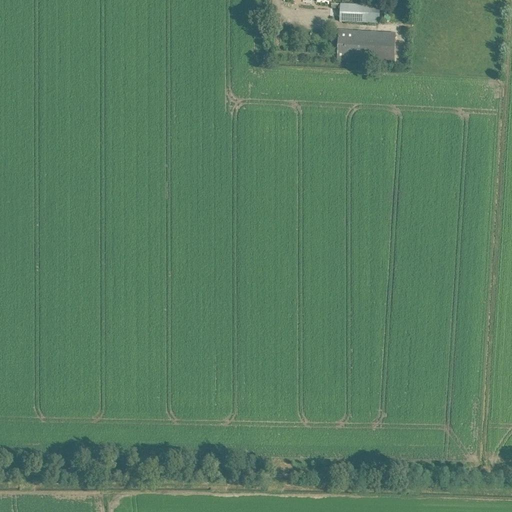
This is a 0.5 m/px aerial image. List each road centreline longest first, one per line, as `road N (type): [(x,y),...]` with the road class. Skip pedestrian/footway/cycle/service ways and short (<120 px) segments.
road 1 (track): [(0,466),(273,468)]
road 2 (track): [(511,472),(273,468),(274,458)]
